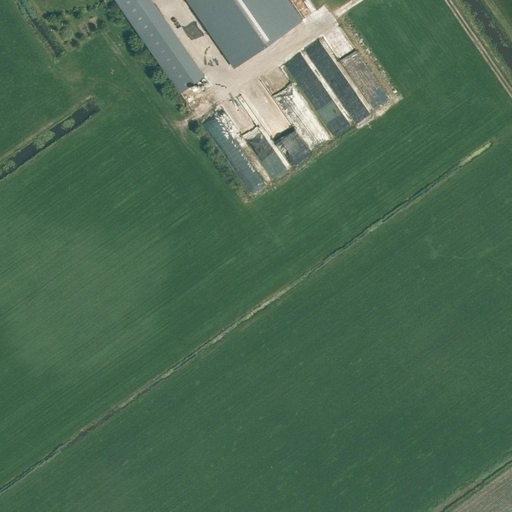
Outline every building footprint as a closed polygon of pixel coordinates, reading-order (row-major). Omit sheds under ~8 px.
[(114,0),(180,93),(205,76),(151,0),(114,0)] [(188,0),(235,67),(301,21),(286,0),(188,0)] [(428,14),(435,9),(428,0),(419,0),(418,1),(428,14)] [(441,12),(431,18),(445,39),(455,32),(441,12)] [(248,90),(250,100),(260,99),(258,88),(248,90)] [(259,136),(241,99),(228,105),(246,142),(259,136)] [(216,147),(231,137),(229,134),(236,129),(220,103),(198,117),(216,147)] [(231,136),(235,141),(241,137),(237,132),(231,136)]
